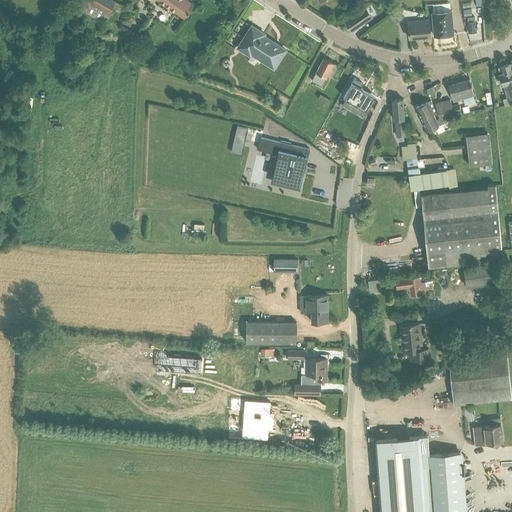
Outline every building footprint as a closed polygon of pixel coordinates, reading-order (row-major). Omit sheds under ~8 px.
[(104,16),(114,22),(124,5),(114,0),(82,0),(79,7),(101,20),(104,16)] [(160,0),(185,18),(194,4),(188,0),(160,0)] [(435,36),(453,34),(451,11),(450,2),(433,4),(434,12),(433,12),(435,36)] [(367,8),(346,23),(352,32),(373,17),(369,12),(367,8)] [(389,17),(397,26),(403,20),(396,12),(389,17)] [(131,16),(126,23),(130,26),(135,19),(131,16)] [(410,38),(431,36),(429,20),(408,22),(410,38)] [(477,29),(478,29),(478,24),(476,24),(476,20),(468,21),(469,33),(477,32),(477,29)] [(274,68),(286,50),(264,36),(265,34),(252,26),(238,48),(251,56),(252,54),(274,68)] [(317,72),(313,80),(322,85),(326,77),(334,63),(324,58),(316,72),(317,72)] [(502,66),(498,67),(500,73),(503,85),(504,85),(508,101),(511,99),(511,63),(510,63),(502,65),(502,66)] [(355,78),(344,97),(356,104),(353,110),(363,116),(374,97),(365,92),(366,90),(361,87),(363,83),(355,78)] [(464,105),(476,101),(470,80),(449,85),(454,101),(463,99),(464,105)] [(434,86),(426,90),(429,94),(436,91),(434,86)] [(398,136),(406,135),(403,99),(393,100),(394,119),(397,119),(398,136)] [(450,99),(436,103),(440,118),(461,112),(458,103),(452,105),(450,99)] [(429,102),(421,106),(426,117),(422,119),(428,131),(443,124),(441,119),(438,120),(429,102)] [(244,146),(248,128),(237,125),(233,143),(244,146)] [(489,129),(466,131),(470,162),(492,160),(489,129)] [(259,145),(259,148),(260,146),(260,144),(261,144),(269,146),(269,148),(278,150),(278,151),(278,152),(275,164),(278,165),(276,172),(275,179),(274,183),(275,183),(278,184),(282,185),(283,185),(286,186),(294,187),(294,188),(296,188),(297,188),(299,189),(298,189),(300,190),(300,189),(301,182),(303,174),(302,174),(303,170),(303,168),(305,168),(308,158),(310,149),(278,141),(261,137),(259,145)] [(326,140),(323,146),(332,151),(335,145),(326,140)] [(409,159),(407,159),(409,175),(409,177),(411,191),(421,189),(449,186),(457,185),(455,169),(447,170),(421,173),(417,143),(416,143),(408,143),(409,159)] [(493,235),(501,234),(496,186),(488,186),(488,188),(423,195),(429,266),(463,263),(496,260),(493,235)] [(391,215),(391,219),(409,217),(407,201),(383,203),(384,216),(391,215)] [(207,234),(207,222),(191,222),(191,234),(207,234)] [(298,260),(273,260),(274,272),(298,273),(298,260)] [(478,266),(464,268),(467,286),(499,282),(496,263),(478,266)] [(430,298),(435,297),(433,290),(431,281),(419,283),(419,276),(396,280),(397,289),(407,287),(407,290),(410,290),(411,296),(429,293),(430,298)] [(384,289),(383,277),(370,279),(371,290),(384,289)] [(328,322),(327,295),(300,296),(300,312),(312,312),(312,322),(328,322)] [(297,322),(247,322),(246,342),(297,343),(297,322)] [(412,360),(430,358),(429,349),(422,350),(420,324),(402,326),(403,335),(404,335),(406,352),(411,352),(412,360)] [(140,364),(155,365),(156,346),(140,345),(139,354),(141,354),(140,364)] [(454,404),(511,397),(507,348),(480,352),(481,363),(450,365),(454,404)] [(304,351),(288,351),(288,359),(304,359),(304,358),(304,351)] [(326,359),(304,358),(304,359),(304,367),(307,367),(307,375),(302,375),(302,385),(296,384),(295,384),(295,394),(321,395),(321,382),(327,382),(327,367),(326,367),(326,359)] [(82,370),(81,377),(90,378),(91,371),(82,370)] [(172,403),(179,403),(180,389),(173,388),(172,403)] [(235,402),(242,403),(244,393),(236,392),(235,402)] [(249,392),(249,400),(267,401),(267,393),(249,392)] [(274,430),(275,413),(270,413),(271,401),(245,400),(244,412),(248,412),(247,427),(243,427),(229,426),(228,438),(242,439),(268,440),(269,430),(274,430)] [(138,401),(131,404),(135,413),(142,410),(138,401)] [(315,401),(315,412),(329,412),(329,401),(315,401)] [(223,413),(236,416),(237,408),(224,405),(223,413)] [(476,444),(503,441),(500,418),(490,419),(491,426),(474,427),(476,444)] [(428,435),(377,439),(382,511),(465,511),(461,452),(429,455),(428,435)]
